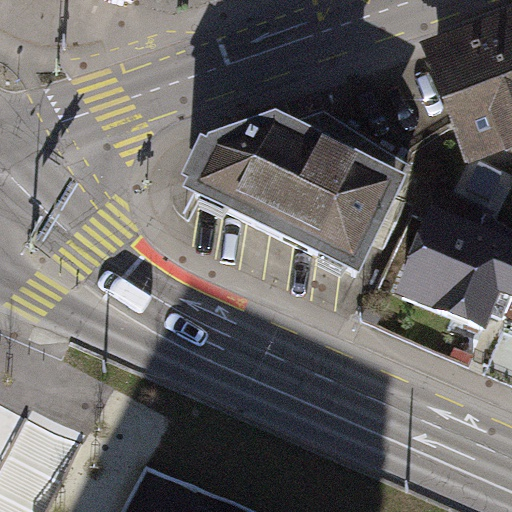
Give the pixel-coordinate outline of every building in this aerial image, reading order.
[(68,0),(134,15),(137,0),(68,0)] [(511,15),(424,47),(467,165),(511,148),(511,15)] [(356,290),(410,186),(313,136),(307,148),(270,129),(216,147),(187,203),(356,290)] [(511,248),(431,213),(393,300),(485,341),(502,302),(511,306),(511,248)] [(0,476),(28,423),(0,409),(0,476)]
